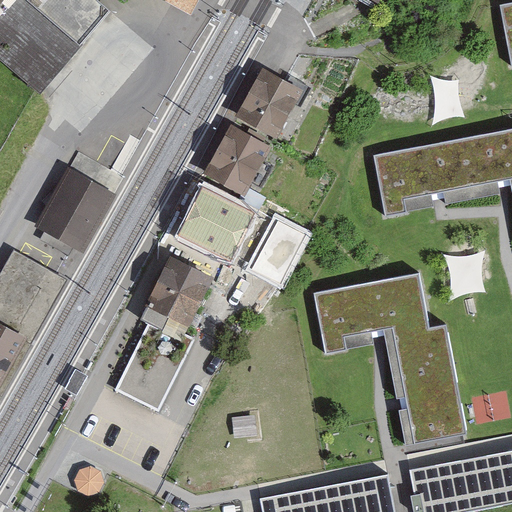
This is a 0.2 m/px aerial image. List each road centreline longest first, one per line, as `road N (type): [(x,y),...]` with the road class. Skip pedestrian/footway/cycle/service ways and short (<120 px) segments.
road 1 (residential): [(268,48),(25,511)]
road 2 (residential): [(0,245),(62,134),(122,72)]
